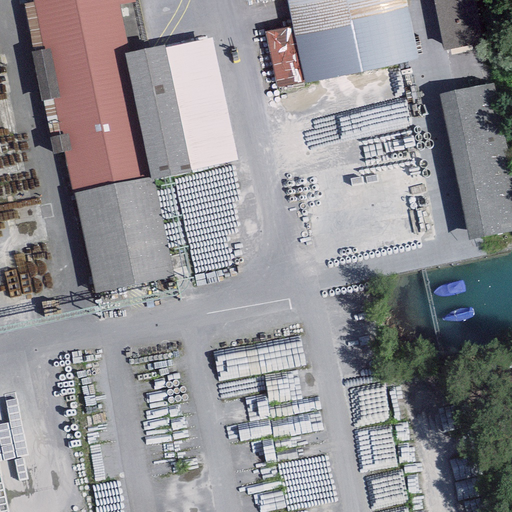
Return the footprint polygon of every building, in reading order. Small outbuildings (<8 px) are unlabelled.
[(166,43),(130,51),(121,4),(136,0),(32,0),(33,1),(23,3),(55,153),(65,151),(95,293),(178,276),(158,179),(193,172),(192,169),(238,159),(212,37),(166,47),(166,43)] [(261,0),(279,83),(420,53),(408,0),(261,0)] [(486,37),(478,0),(435,0),(445,45),(486,37)] [(408,63),(277,91),(296,178),(427,150),(408,63)] [(469,239),(511,230),(511,167),(495,83),(440,94),(469,239)] [(427,150),(296,178),(314,265),(445,238),(427,150)]
